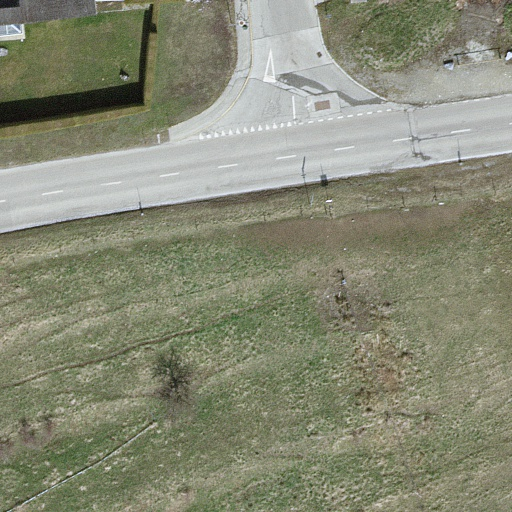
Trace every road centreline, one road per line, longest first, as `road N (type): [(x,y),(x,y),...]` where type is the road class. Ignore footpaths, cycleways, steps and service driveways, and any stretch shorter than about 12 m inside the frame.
road 1 (tertiary): [(0,200),(300,153)]
road 2 (tertiary): [(300,153),(511,123)]
road 3 (residential): [(300,153),(274,0)]
